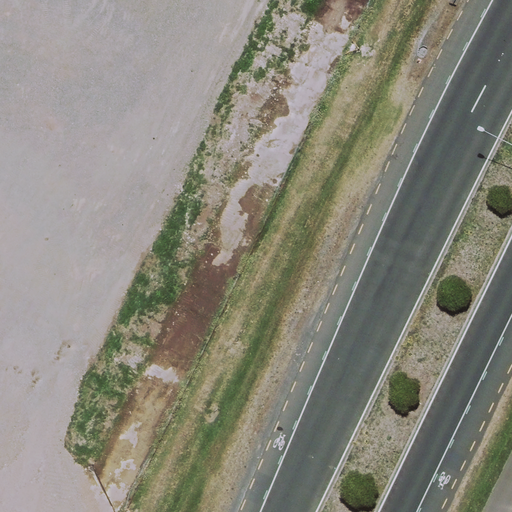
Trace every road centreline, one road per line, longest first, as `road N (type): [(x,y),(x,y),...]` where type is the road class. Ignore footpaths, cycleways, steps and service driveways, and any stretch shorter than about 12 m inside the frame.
road 1 (secondary): [(290,511),(511,38)]
road 2 (secondary): [(511,281),(399,511)]
